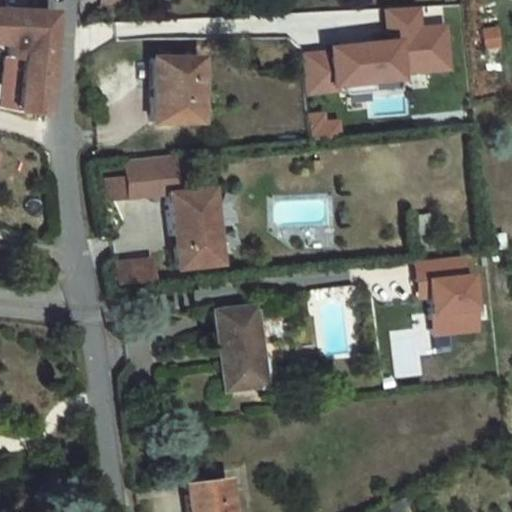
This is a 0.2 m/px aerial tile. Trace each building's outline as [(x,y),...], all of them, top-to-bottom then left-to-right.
[(57,0),(0,0),(0,22),(7,23),(8,36),(21,36),(25,94),(50,100),(54,49),(57,0)] [(204,0),(205,15),(239,14),(239,0),(204,0)] [(393,59),(420,56),(417,32),(385,34),(389,69),(394,68),(393,59)] [(342,73),(343,83),(328,85),(303,87),(307,122),(347,118),(347,123),(376,120),(375,110),(400,108),(399,103),(449,98),(444,54),(420,56),(393,59),(394,68),(389,69),(342,73)] [(303,87),(328,85),(327,77),(302,80),(303,87)] [(203,151),(201,86),(153,87),(154,152),(203,151)] [(323,158),(324,166),(341,164),(340,148),(326,150),(325,141),(319,142),(319,147),(310,148),(311,156),(320,155),(323,158)] [(311,156),(313,167),(324,166),(323,158),(320,155),(311,156)] [(170,222),(170,215),(184,213),(179,183),(132,189),(137,225),(170,222)] [(170,215),(170,222),(175,221),(185,220),(184,213),(170,215)] [(175,221),(182,262),(187,261),(190,275),(184,276),(187,296),(206,293),(205,288),(216,286),(216,291),(230,289),(224,254),(221,254),(219,240),(222,240),(217,215),(185,220),(175,221)] [(449,241),(427,243),(430,265),(451,262),(449,241)] [(110,258),(112,284),(150,282),(149,256),(110,258)] [(182,262),(184,276),(190,275),(187,261),(182,262)] [(419,304),(428,303),(431,318),(436,356),(479,350),(471,296),(465,296),(462,277),(415,284),(419,304)] [(428,303),(419,304),(421,320),(431,318),(428,303)] [(276,408),(264,331),(226,336),(237,413),(276,408)]
